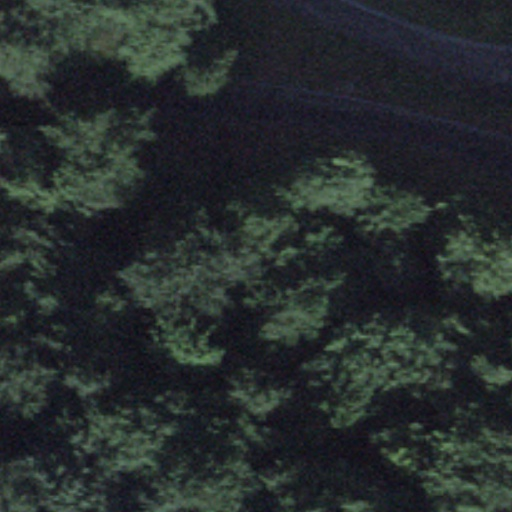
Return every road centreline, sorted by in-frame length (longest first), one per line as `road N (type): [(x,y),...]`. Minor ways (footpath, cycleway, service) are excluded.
road 1 (unclassified): [(511,161),(366,120),(185,92),(0,78)]
road 2 (unclassified): [(318,0),(409,39),(511,68)]
